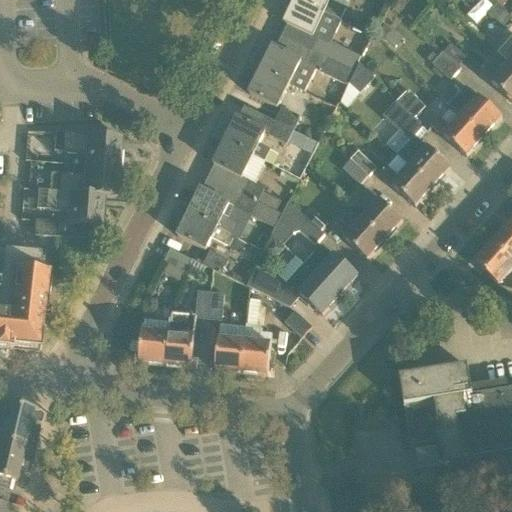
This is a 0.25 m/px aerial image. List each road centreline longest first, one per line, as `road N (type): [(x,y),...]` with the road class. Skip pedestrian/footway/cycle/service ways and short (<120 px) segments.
road 1 (residential): [(289,413),(511,164)]
road 2 (residential): [(81,377),(80,340),(185,129)]
road 3 (residential): [(289,413),(98,389),(81,377)]
road 4 (residential): [(185,129),(108,90),(75,88),(69,0)]
road 5 (residential): [(185,129),(245,0)]
